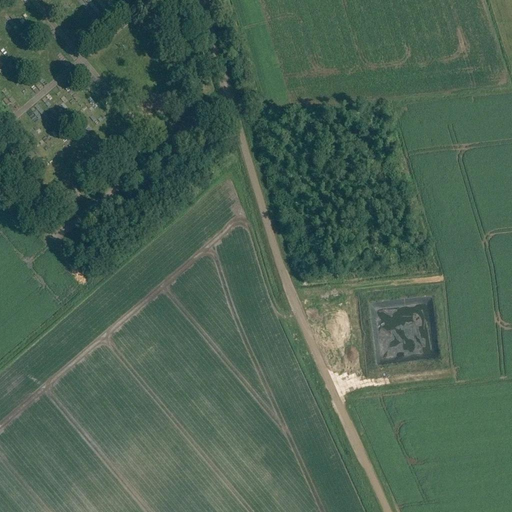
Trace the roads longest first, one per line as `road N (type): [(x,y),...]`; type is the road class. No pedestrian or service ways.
road 1 (unclassified): [(388,511),(284,282),(227,94)]
road 2 (unclassified): [(0,171),(51,231),(65,232),(227,94)]
